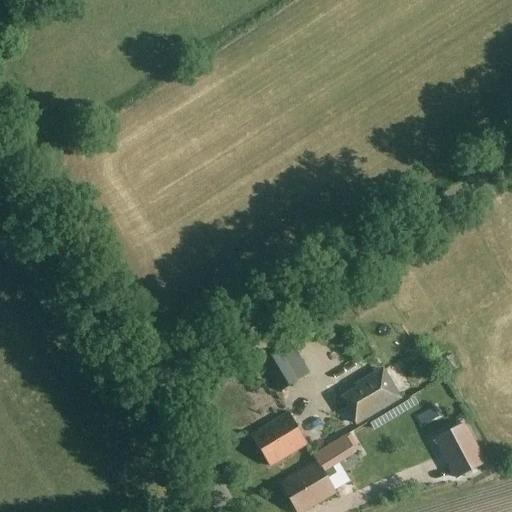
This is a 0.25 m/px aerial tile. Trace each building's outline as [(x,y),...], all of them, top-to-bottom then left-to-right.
[(279,351),(261,361),(280,394),(311,376),(301,360),(289,367),(279,351)] [(389,380),(345,404),(357,425),(401,401),(389,380)] [(251,435),(269,467),(308,446),(290,413),(251,435)] [(435,439),(456,479),(485,463),(464,424),(435,439)] [(482,451),(492,447),(486,433),(476,437),(482,451)] [(355,452),(347,439),(345,436),(313,455),(318,462),(279,485),(295,511),(306,511),(336,495),(327,479),(337,473),(332,466),(355,452)]
